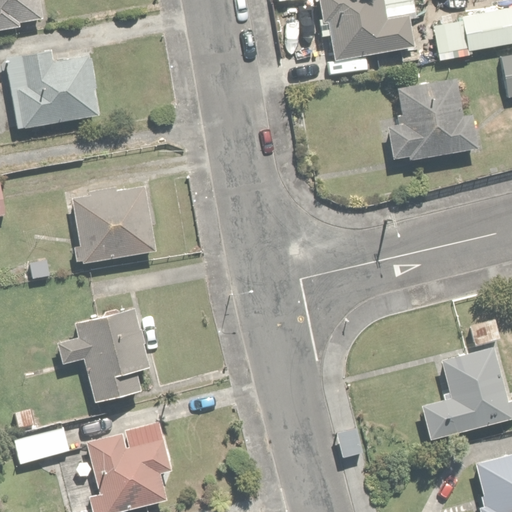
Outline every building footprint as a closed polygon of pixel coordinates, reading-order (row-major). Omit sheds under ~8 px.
[(43,0),(0,0),(0,29),(47,23),(43,0)] [(391,19),(388,0),(322,0),(326,24),(331,23),(337,63),(420,51),(415,15),(391,19)] [(511,6),(433,21),(440,61),(511,47),(511,6)] [(57,48),(3,59),(18,134),(106,117),(94,54),(59,61),(57,48)] [(511,52),(500,55),(507,97),(511,96),(511,52)] [(468,115),(461,79),(398,91),(405,125),(389,128),(395,161),(481,145),(475,114),(468,115)] [(5,183),(0,183),(0,216),(12,214),(5,183)] [(146,184),(76,194),(87,264),(157,253),(146,184)] [(139,306),(75,320),(79,337),(60,341),(66,367),(91,362),(101,404),(147,393),(141,369),(153,366),(139,306)] [(502,350),(448,361),(456,399),(427,405),(433,435),(511,418),(511,391),(511,392),(502,350)] [(82,392),(42,402),(47,421),(87,411),(82,392)] [(162,422),(89,440),(101,491),(89,494),(93,511),(131,511),(171,502),(164,476),(175,473),(162,422)] [(69,430),(16,442),(21,463),(74,450),(69,430)] [(511,511),(511,455),(481,462),(491,503),(482,505),(483,511),(511,511)]
